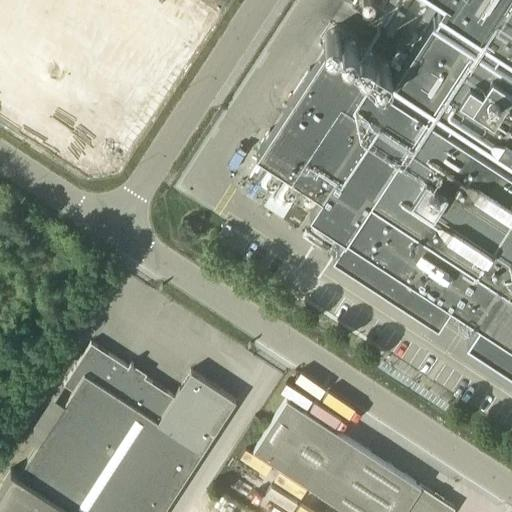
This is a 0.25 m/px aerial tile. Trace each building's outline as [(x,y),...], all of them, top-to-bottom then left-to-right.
[(0,0),(0,80),(111,152),(196,21),(163,0),(0,0)] [(324,46),(256,150),(321,192),(309,211),(345,234),(333,254),(438,322),(450,303),(480,322),(468,341),(511,370),(511,0),(440,0),(431,16),(385,85),(324,46)] [(341,47),(341,49),(341,51),(342,53),(343,55),(345,56),(347,57),(349,58),(351,57),(352,57),(354,56),(355,55),(357,53),(357,51),(357,49),(357,47),(356,45),(355,43),(353,42),(351,41),(348,41),(346,42),(344,43),(342,45),(341,47)] [(358,58),(358,60),(358,62),(358,64),(360,66),(361,68),(363,69),(365,69),(367,69),(369,68),(371,67),(372,66),(374,64),(374,62),(374,60),(374,58),(373,56),(372,55),(370,53),(368,52),(365,52),(363,53),(361,54),(359,56),(358,58)] [(375,70),(375,72),(375,74),(376,76),(377,77),(379,79),(381,80),(383,80),(385,80),(386,80),(388,79),(389,77),(390,76),(391,74),(391,71),(391,69),(390,68),(389,66),(387,65),(385,64),(382,64),(380,64),(378,66),(376,67),(375,70)] [(0,486),(0,511),(162,511),(236,399),(191,369),(174,395),(131,367),(134,363),(131,361),(128,365),(91,341),(64,383),(73,389),(18,473),(12,469),(0,486)] [(32,440),(61,396),(49,389),(21,433),(32,440)] [(451,511),(455,507),(433,493),(286,397),(253,448),(351,511),(451,511)] [(5,460),(18,466),(24,452),(10,447),(5,460)]
